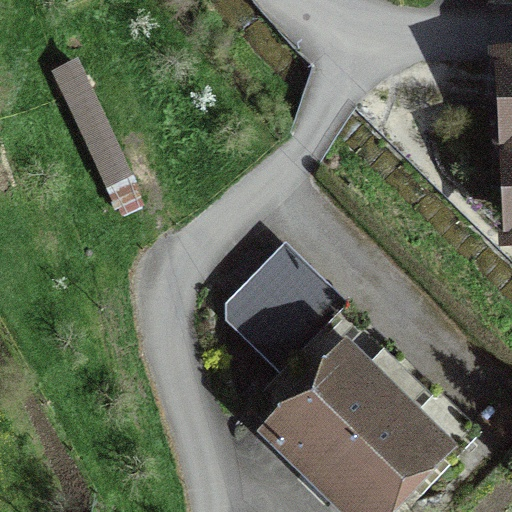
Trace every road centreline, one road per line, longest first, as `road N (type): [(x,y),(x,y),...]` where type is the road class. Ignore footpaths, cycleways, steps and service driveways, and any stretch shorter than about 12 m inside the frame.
road 1 (residential): [(222,511),(216,431),(183,348),(182,300),(195,269),(309,154),(352,82)]
road 2 (residential): [(352,82),(511,244)]
road 3 (residential): [(371,30),(511,27)]
